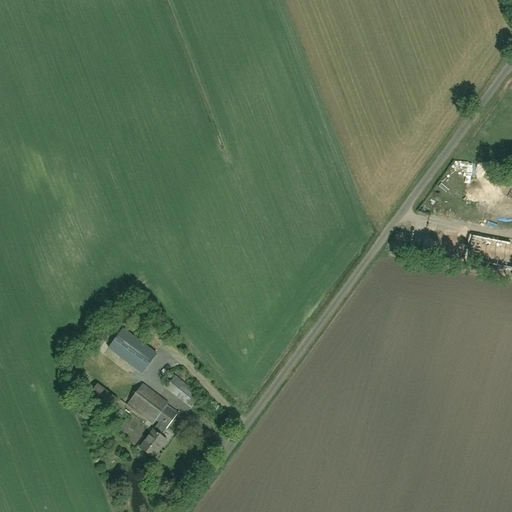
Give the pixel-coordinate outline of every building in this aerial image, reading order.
[(422,251),(511,267),(511,243),(426,227),(422,251)] [(108,348),(142,374),(156,354),(123,329),(108,348)] [(174,377),(165,388),(185,405),(194,393),(174,377)] [(118,400),(97,384),(84,401),(106,417),(118,400)] [(152,425),(155,420),(158,422),(139,448),(152,458),(157,451),(158,452),(167,441),(160,436),(177,414),(174,411),(167,405),(168,403),(142,384),(126,405),(152,425)]
